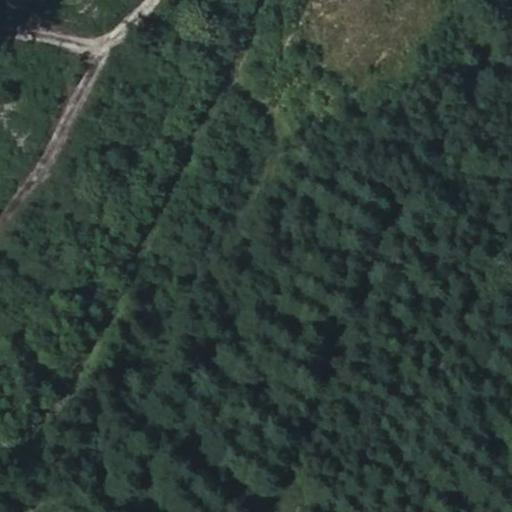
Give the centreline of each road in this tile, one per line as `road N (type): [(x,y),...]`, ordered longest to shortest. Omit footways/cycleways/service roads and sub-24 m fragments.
road 1 (track): [(15,511),(55,486),(103,436),(268,132),(330,41),(394,6),(442,0)]
road 2 (track): [(510,0),(492,60),(424,151),(367,249),(351,325),(257,511)]
